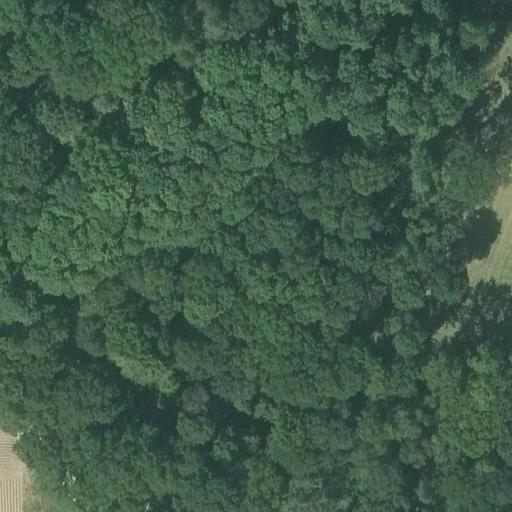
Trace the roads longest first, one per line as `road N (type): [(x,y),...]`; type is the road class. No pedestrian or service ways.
road 1 (track): [(202,511),(427,284),(491,0)]
road 2 (track): [(0,383),(96,511)]
